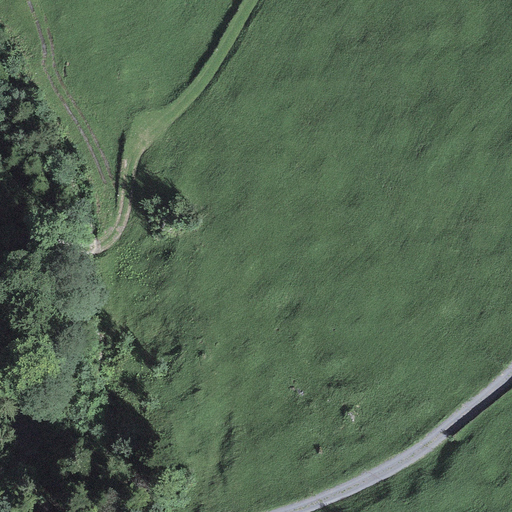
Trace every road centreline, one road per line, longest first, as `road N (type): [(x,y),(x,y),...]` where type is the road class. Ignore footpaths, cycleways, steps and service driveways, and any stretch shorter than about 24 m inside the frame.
road 1 (track): [(0,258),(21,242),(43,239),(93,249),(117,232),(138,142),(187,103),(256,0)]
road 2 (track): [(511,368),(433,441),(339,491),(277,511)]
road 3 (track): [(33,0),(44,29),(43,70),(76,127),(113,235)]
